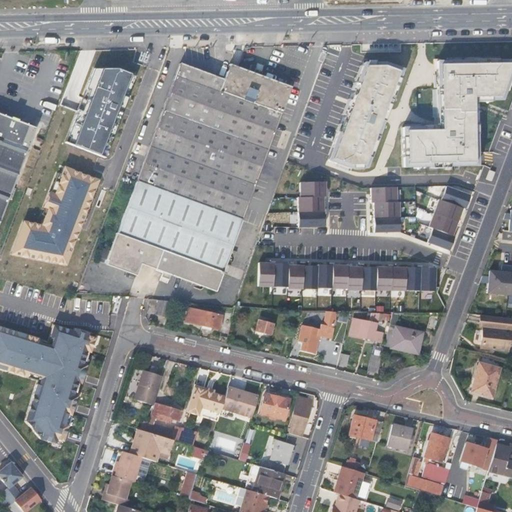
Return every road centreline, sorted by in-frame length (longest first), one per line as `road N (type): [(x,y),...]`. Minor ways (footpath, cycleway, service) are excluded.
road 1 (secondary): [(304,13),(0,19)]
road 2 (secondary): [(30,33),(251,29)]
road 3 (residential): [(338,386),(124,334)]
road 4 (secondary): [(511,10),(304,13)]
road 5 (residential): [(124,334),(71,511)]
road 6 (secondary): [(365,27),(383,19),(511,17)]
road 7 (secondary): [(365,27),(511,24)]
road 8 (residential): [(430,374),(482,242)]
road 9 (residential): [(299,511),(338,386)]
